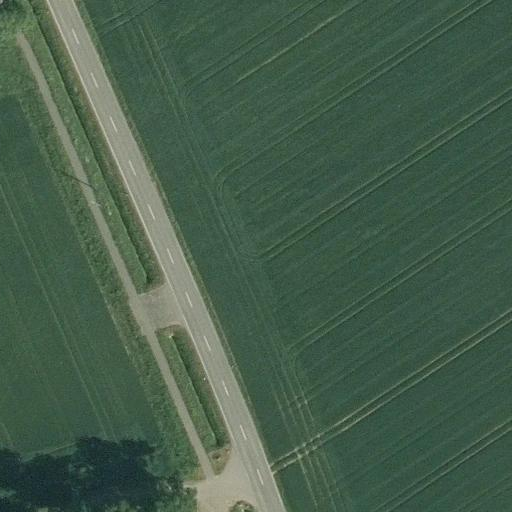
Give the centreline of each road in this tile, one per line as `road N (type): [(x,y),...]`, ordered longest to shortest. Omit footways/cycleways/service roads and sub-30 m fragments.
road 1 (tertiary): [(59,0),(273,511)]
road 2 (track): [(262,476),(214,489),(109,498),(74,511)]
